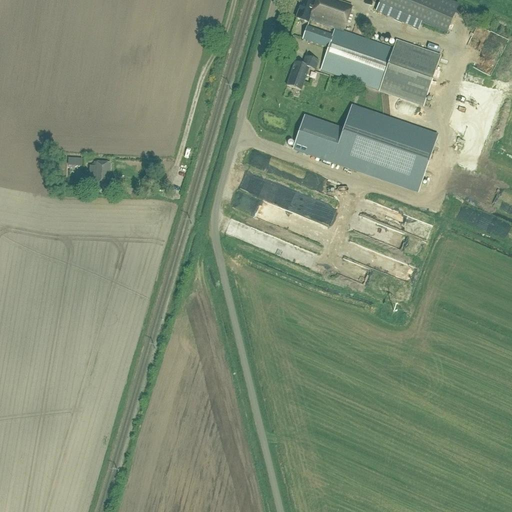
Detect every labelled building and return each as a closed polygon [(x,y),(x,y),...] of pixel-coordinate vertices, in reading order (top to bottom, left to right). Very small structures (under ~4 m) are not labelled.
[(351,7),(330,0),(315,0),(314,4),(302,0),(295,20),(307,24),(308,22),(333,31),(331,37),(306,28),(301,40),(327,49),(320,71),(423,108),(440,60),(395,44),(393,52),(342,34),(351,7)] [(458,6),(444,0),(379,0),(378,5),(446,34),(458,6)] [(488,38),(466,88),(484,93),(505,47),(488,38)] [(318,63),(305,59),(302,67),(294,65),(286,88),(300,93),(308,70),(315,72),(318,63)] [(303,118),(294,145),(291,144),(292,142),(285,140),(283,146),(290,149),(290,146),(293,147),(292,149),(416,193),(435,138),(350,108),(342,132),(303,118)] [(109,165),(94,164),(94,168),(90,168),(89,173),(94,173),(93,185),(108,185),(108,181),(105,180),(106,175),(108,175),(109,165)] [(87,179),(75,179),(75,187),(86,188),(87,179)] [(243,201),(239,213),(280,226),(282,221),(276,219),(279,211),(250,202),(250,203),(243,201)] [(426,226),(382,212),(378,226),(429,242),(434,225),(427,222),(426,226)] [(415,285),(419,272),(400,266),(396,279),(415,285)]
